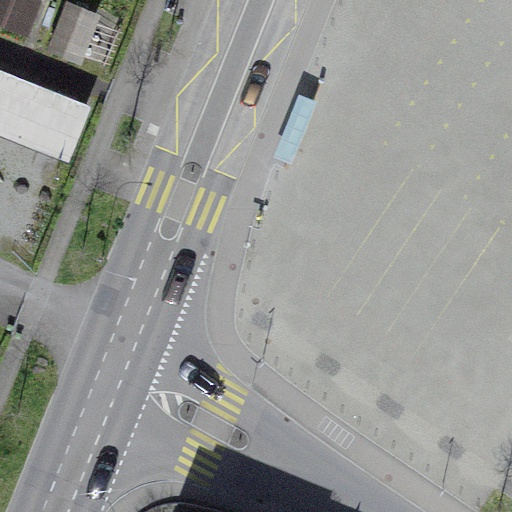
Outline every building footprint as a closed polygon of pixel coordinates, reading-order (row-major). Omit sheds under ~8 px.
[(0,0),(0,20),(38,36),(52,0),(0,0)] [(80,0),(68,0),(51,41),(103,62),(122,17),(80,0)] [(25,110),(35,86),(0,71),(0,126),(63,152),(72,129),(25,110)] [(35,86),(25,110),(72,129),(82,104),(59,95),(35,86)] [(291,162),(317,99),(298,91),(286,123),(273,154),(291,162)]
